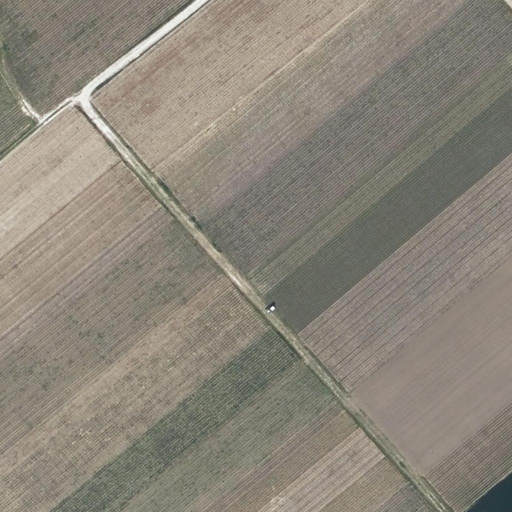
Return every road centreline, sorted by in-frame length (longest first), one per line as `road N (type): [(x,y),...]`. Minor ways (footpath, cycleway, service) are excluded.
road 1 (track): [(75,92),(442,511)]
road 2 (track): [(0,153),(193,0)]
